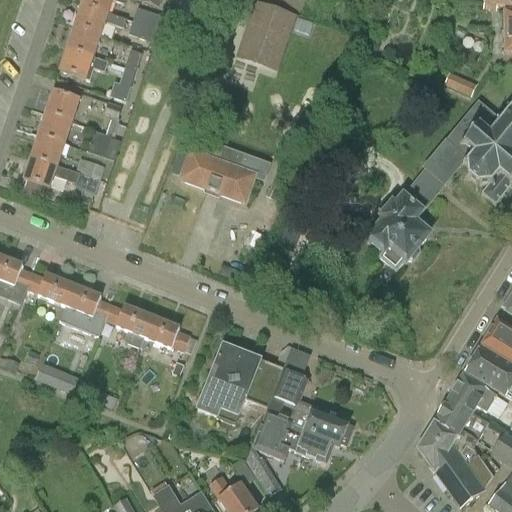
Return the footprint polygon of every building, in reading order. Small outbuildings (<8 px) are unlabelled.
[(84,0),(82,9),(107,17),(112,3),(124,8),(126,0),(84,0)] [(141,0),(140,4),(160,10),(162,0),(141,0)] [(511,10),(511,0),(484,0),(484,6),(492,8),(511,10)] [(107,17),(82,9),(75,31),(100,39),(104,26),(124,33),(127,23),(107,17)] [(274,71),(291,20),(258,9),(241,60),(274,71)] [(137,11),(129,37),(148,42),(156,17),(137,11)] [(311,25),(297,20),(293,30),(308,35),(311,25)] [(100,39),(75,31),(67,53),(92,61),(100,39)] [(92,61),(67,53),(60,75),(85,83),(90,84),(93,72),(104,76),(108,66),(92,61)] [(125,72),(135,75),(141,56),(131,53),(125,72)] [(135,75),(125,72),(121,88),(131,91),(135,75)] [(445,87),(472,98),(477,85),(450,74),(445,87)] [(46,118),(71,127),(78,104),(54,96),(46,118)] [(421,172),(424,175),(443,190),(444,190),(467,163),(468,165),(475,157),(464,148),(479,130),(489,138),(497,129),(501,124),(478,105),(445,145),(444,144),(421,172)] [(511,110),(501,124),(497,129),(489,138),(479,130),(464,148),(475,157),(468,165),(467,167),(468,180),(477,188),(491,187),(482,197),(495,207),(509,191),(510,186),(511,184),(511,110)] [(64,148),(70,129),(71,127),(46,118),(39,140),(64,148)] [(110,124),(106,138),(114,141),(119,127),(110,124)] [(64,148),(39,140),(32,162),(56,170),(64,148)] [(264,184),(269,169),(221,152),(220,156),(194,147),(180,185),(205,194),(212,196),(245,208),(250,195),(255,181),(264,184)] [(56,170),(32,162),(24,184),(49,192),(53,180),(76,188),(79,178),(75,177),(56,170)] [(79,178),(91,182),(99,185),(104,171),(80,163),(75,177),(79,178)] [(282,209),(301,171),(284,163),(265,200),(278,207),(282,209)] [(439,195),(443,190),(424,175),(416,184),(395,210),(392,207),(380,222),(383,225),(366,244),(386,260),(383,264),(396,274),(397,272),(404,265),(406,267),(430,239),(421,231),(423,228),(426,225),(419,220),(422,216),(439,195)] [(99,185),(91,182),(87,195),(95,198),(99,185)] [(32,279),(21,274),(23,270),(0,261),(0,285),(14,291),(15,289),(27,294),(32,279)] [(38,300),(65,311),(73,291),(46,280),(44,284),(32,279),(27,294),(38,298),(38,300)] [(511,317),(511,290),(500,311),(511,317)] [(99,306),(101,302),(73,291),(65,311),(93,322),(94,320),(105,325),(111,311),(99,306)] [(140,352),(144,342),(152,322),(124,311),(122,315),(111,311),(105,325),(116,329),(116,331),(127,335),(124,343),(127,344),(126,347),(140,352)] [(511,329),(498,321),(483,346),(511,364),(511,329)] [(190,342),(178,337),(179,333),(152,322),(144,342),(172,353),(172,352),(184,357),(190,342)] [(489,390),(506,400),(511,389),(511,368),(481,349),(465,376),(489,390)] [(267,414),(274,397),(283,374),(282,374),(223,350),(197,415),(235,429),(245,405),(267,414)] [(17,375),(19,368),(6,363),(3,370),(17,375)] [(34,384),(53,392),(59,375),(41,367),(34,384)] [(283,374),(274,397),(280,399),(279,401),(286,404),(293,406),(305,376),(285,368),(282,374),(283,374)] [(473,418),(477,411),(486,417),(496,399),(487,394),(486,396),(460,380),(447,402),(473,418)] [(113,414),(117,403),(98,396),(93,407),(113,414)] [(488,427),(473,418),(447,402),(433,426),(458,442),(462,436),(477,445),(488,427)] [(297,406),(290,425),(292,426),(291,430),(305,435),(340,449),(345,450),(353,431),(348,429),(349,426),(297,406)] [(292,426),(290,425),(266,416),(251,453),(284,466),(288,454),(327,469),(334,451),(339,453),(340,449),(305,435),(291,430),(292,426)] [(435,477),(459,511),(460,511),(481,497),(493,480),(478,460),(466,469),(459,460),(466,449),(472,452),(477,445),(462,436),(458,442),(433,426),(416,453),(437,472),(435,477)] [(511,468),(511,442),(504,437),(493,455),(492,456),(511,468)] [(256,511),(240,488),(230,495),(221,482),(209,490),(219,503),(218,503),(223,511),(256,511)] [(496,511),(511,511),(511,487),(507,484),(489,507),(496,511)] [(131,511),(126,502),(113,510),(114,511),(131,511)]
